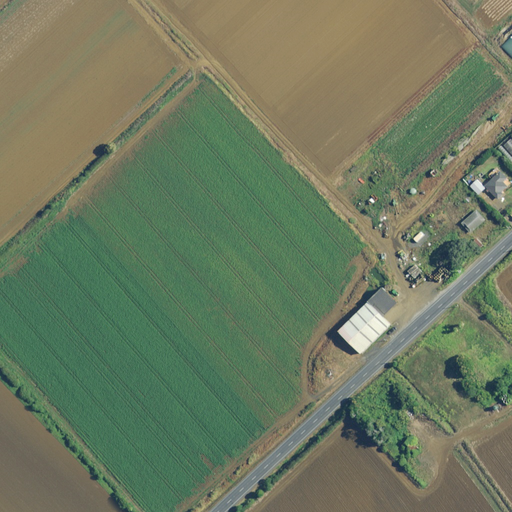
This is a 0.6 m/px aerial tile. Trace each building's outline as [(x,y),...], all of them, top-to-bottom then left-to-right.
[(503,180),(506,176),(507,176),(500,169),(488,180),(487,181),(486,179),(484,181),(485,183),(484,184),(486,185),(487,187),(486,188),(488,191),(489,189),(497,198),(500,196),(503,192),(501,190),(502,189),(507,185),(503,180)] [(470,185),(478,193),(485,186),(476,178),(476,179),(471,184),(470,185)] [(470,232),(485,218),(476,208),(474,210),(464,218),(461,221),(470,232)] [(483,243),(476,236),(472,240),(478,248),(483,243)] [(419,267),(411,273),(413,276),(421,270),(419,267)] [(367,301),(337,330),(360,352),(390,323),(382,315),(397,301),(381,286),(366,300),(367,301)] [(491,346),(490,346),(474,330),(462,343),(478,359),(479,358),(486,366),(491,361),(487,358),(489,357),(484,353),(491,346)] [(410,454),(418,446),(415,443),(418,441),(413,434),(401,444),(410,454)]
